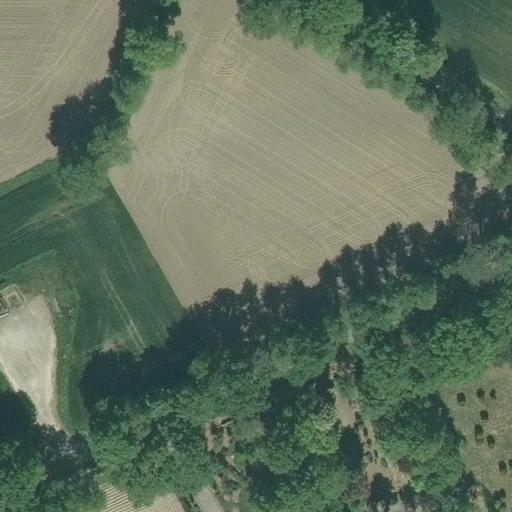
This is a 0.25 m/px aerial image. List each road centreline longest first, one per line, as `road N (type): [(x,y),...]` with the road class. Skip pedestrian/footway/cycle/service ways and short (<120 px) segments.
road 1 (unclassified): [(0,498),(511,268)]
road 2 (unclassified): [(307,0),(511,128)]
